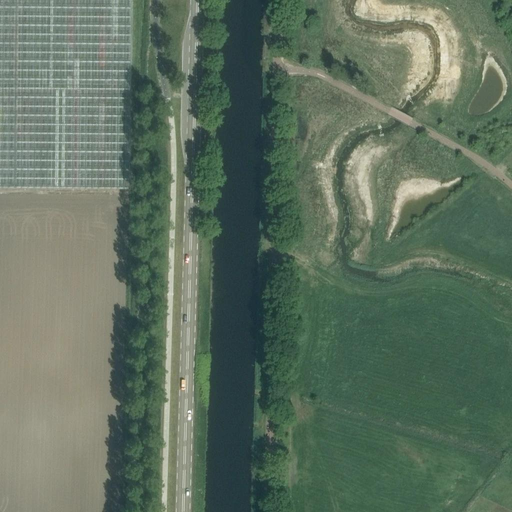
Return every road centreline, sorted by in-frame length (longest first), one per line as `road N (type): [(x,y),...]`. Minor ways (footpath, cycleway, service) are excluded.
road 1 (secondary): [(183,511),(197,0)]
road 2 (unclassified): [(265,511),(278,0)]
